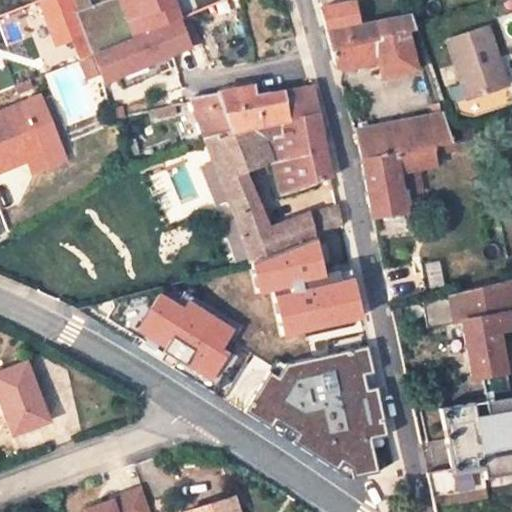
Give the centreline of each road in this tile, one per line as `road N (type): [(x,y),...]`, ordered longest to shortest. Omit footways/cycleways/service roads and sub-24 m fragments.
road 1 (residential): [(416,511),(305,0)]
road 2 (residential): [(0,299),(144,379),(351,511)]
road 3 (unknown): [(130,114),(311,67)]
